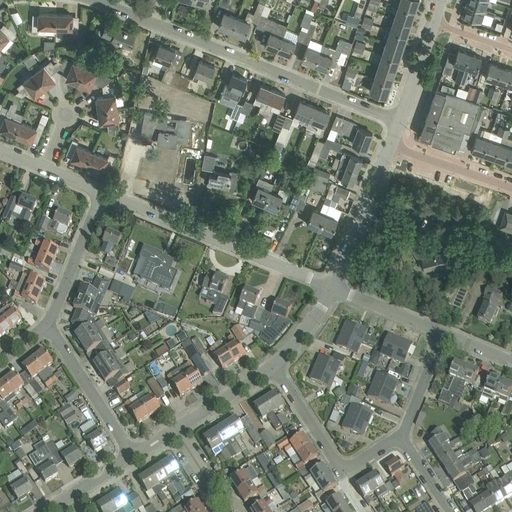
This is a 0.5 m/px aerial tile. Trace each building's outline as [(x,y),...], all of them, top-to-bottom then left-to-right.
[(354,16),(360,18),(366,0),(359,0),(359,1),(354,16)] [(400,0),(398,6),(415,11),(418,0),(400,0)] [(488,0),(467,0),(466,4),(485,11),(484,13),(489,14),(491,10),(486,9),(488,0),(489,0),(488,0)] [(248,11),(245,20),(238,17),(234,27),(232,32),(245,37),(252,20),(257,23),(256,27),(261,15),(261,14),(265,4),(259,1),(254,14),(248,11)] [(485,11),(466,4),(466,5),(462,15),(462,16),(467,17),(481,22),(483,16),(484,13),(485,11)] [(398,6),(394,18),(406,22),(411,23),(415,11),(398,6)] [(299,34),(297,39),(302,41),(307,31),(309,24),(313,14),(306,11),(300,24),(303,25),(301,29),(299,34)] [(219,26),(232,32),(234,27),(238,17),(225,12),(219,26)] [(32,31),(38,31),(38,33),(55,34),(55,28),(56,14),(39,13),(39,18),(32,18),(32,31)] [(63,33),(78,33),(79,20),(73,20),(73,14),(56,14),(55,28),(63,28),(63,33)] [(265,45),(278,50),(280,46),(284,37),(283,36),(274,33),(279,22),(261,15),(256,27),(270,32),(265,45)] [(411,23),(406,22),(394,18),(390,30),(407,35),(411,23)] [(495,29),(501,31),(504,24),(497,22),(495,29)] [(124,42),(131,45),(135,35),(117,28),(107,24),(102,36),(112,40),(123,44),(124,42)] [(310,39),(315,27),(309,24),(307,31),(302,41),(308,44),(310,39)] [(13,40),(17,35),(7,26),(3,31),(0,28),(0,47),(9,37),(13,40)] [(95,48),(99,39),(102,29),(97,27),(94,34),(91,33),(89,39),(93,40),(90,47),(95,48)] [(280,46),(278,50),(290,55),(296,42),(297,39),(299,34),(286,29),(283,36),(284,37),(280,46)] [(386,42),(403,47),(407,35),(390,30),(386,42)] [(335,67),(346,41),(340,38),(333,57),(330,64),(335,67)] [(307,46),(308,47),(302,60),(315,65),(317,60),(320,52),(324,44),(310,39),(308,44),(307,46)] [(352,43),(346,41),(342,52),(348,54),(352,43)] [(382,54),(394,58),(399,59),(403,47),(386,42),(382,54)] [(175,71),(178,64),(171,61),(175,50),(160,44),(155,57),(164,61),(162,67),(166,68),(161,80),(170,84),(175,71)] [(320,52),(317,60),(315,65),(327,70),(330,64),(333,57),(326,54),(329,47),(324,44),(320,52)] [(460,83),(469,57),(470,53),(458,49),(453,63),(461,65),(455,81),(460,83)] [(470,53),(469,57),(460,83),(464,84),(469,68),(477,71),(482,57),(470,53)] [(378,66),(390,70),(395,71),(399,59),(394,58),(382,54),(378,66)] [(200,75),(210,79),(215,66),(200,60),(194,73),(195,73),(192,79),(198,81),(200,75)] [(85,67),(73,62),(69,72),(66,79),(78,83),(77,84),(78,84),(80,79),(85,67)] [(502,67),(490,63),(485,77),(497,81),(500,71),(502,67)] [(56,80),(51,75),(44,65),(34,73),(42,84),(45,88),(46,88),(47,87),(56,80)] [(374,78),(386,82),(391,83),(395,71),(390,70),(378,66),(374,78)] [(80,79),(78,84),(79,84),(90,89),(93,82),(102,86),(109,81),(113,78),(97,72),(85,67),(80,79)] [(508,85),(511,75),(511,74),(511,70),(502,67),(500,71),(497,81),(508,85)] [(170,84),(180,88),(185,75),(175,71),(170,84)] [(34,73),(24,81),(35,96),(45,88),(42,84),(34,73)] [(243,92),(247,79),(233,73),(228,86),(226,85),(223,93),(232,97),(233,96),(239,99),(242,92),(243,92)] [(191,78),(185,75),(180,88),(186,90),(191,78)] [(391,83),(386,82),(374,78),(370,90),(387,96),(391,83)] [(441,89),(447,92),(453,94),(455,88),(443,83),(441,89)] [(258,111),(264,113),(271,94),(273,89),(261,84),(256,96),(264,99),(258,111)] [(472,100),(476,88),(470,86),(468,90),(466,98),(472,100)] [(456,94),(466,97),(467,89),(458,87),(456,94)] [(15,94),(22,97),(26,94),(22,88),(15,94)] [(479,103),(483,90),(476,88),(472,100),(479,103)] [(273,89),(271,94),(264,113),(260,123),(263,124),(267,115),(269,116),(274,103),(281,106),(285,94),(273,89)] [(447,93),(436,89),(420,136),(431,139),(431,138),(432,138),(431,144),(455,152),(457,147),(464,149),(480,103),(479,103),(472,100),(466,98),(453,94),(447,92),(447,93)] [(212,100),(215,92),(209,90),(206,97),(212,100)] [(116,97),(115,95),(104,96),(97,97),(99,109),(98,110),(104,109),(117,108),(117,105),(124,104),(123,96),(116,97)] [(243,105),(241,111),(246,113),(248,114),(253,103),(245,100),(243,105)] [(300,100),(294,115),(295,115),(292,122),(298,124),(299,121),(307,125),(307,127),(311,117),(315,106),(301,100),(300,100)] [(241,111),(243,105),(236,102),(230,116),(237,119),(241,111)] [(8,134),(15,137),(17,130),(21,122),(24,114),(15,111),(9,108),(3,106),(1,109),(0,111),(0,122),(2,124),(0,127),(0,128),(8,132),(8,134)] [(315,131),(321,134),(330,112),(329,112),(315,106),(311,117),(307,127),(315,131)] [(480,107),(476,119),(481,120),(485,109),(480,107)] [(100,123),(107,122),(109,132),(116,135),(115,130),(120,129),(117,108),(104,109),(98,110),(98,111),(99,111),(100,123)] [(268,121),(273,123),(278,112),(273,110),(268,121)] [(246,113),(241,111),(237,119),(242,122),(246,113)] [(167,116),(145,112),(141,136),(176,142),(175,147),(176,147),(170,178),(167,178),(189,183),(192,168),(195,169),(200,145),(198,145),(200,132),(202,133),(204,124),(177,118),(176,127),(165,125),(167,116)] [(273,128),(280,131),(283,125),(282,125),(286,115),(279,113),(279,112),(279,113),(273,128)] [(331,128),(345,133),(355,137),(353,143),(366,149),(373,133),(359,127),(358,127),(356,126),(357,123),(336,115),(331,128)] [(23,138),(31,141),(33,136),(39,139),(44,127),(38,124),(36,128),(21,122),(17,130),(15,137),(22,140),(23,138)] [(283,125),(280,131),(277,139),(284,142),(290,128),(283,125)] [(491,131),(485,150),(483,154),(494,158),(496,153),(505,128),(499,126),(497,133),(491,131)] [(483,154),(485,150),(491,131),(479,127),(471,150),(483,154)] [(505,128),(496,153),(494,158),(506,162),(507,157),(511,143),(511,139),(507,138),(510,129),(505,128)] [(342,143),(327,137),(324,145),(339,151),(342,143)] [(79,163),(87,167),(92,152),(77,145),(79,141),(72,139),(67,151),(73,153),(71,158),(80,162),(79,163)] [(317,140),(308,163),(315,166),(325,143),(317,140)] [(250,148),(247,154),(254,158),(258,151),(250,148)] [(116,156),(109,153),(107,158),(92,152),(87,167),(93,169),(94,167),(103,171),(105,166),(111,169),(116,156)] [(362,159),(344,152),(341,159),(335,157),(333,162),(338,164),(341,165),(357,172),(362,159)] [(213,171),(216,156),(205,154),(202,168),(213,171)] [(261,163),(268,165),(270,159),(263,157),(261,163)] [(334,176),(341,179),(353,184),(357,172),(341,165),(338,164),(333,162),(331,167),(337,169),(334,176)] [(257,174),(264,176),(268,165),(261,163),(257,174)] [(314,168),(311,175),(326,181),(329,173),(314,168)] [(218,176),(210,175),(208,182),(218,184),(217,188),(234,191),(238,171),(232,170),(231,174),(219,171),(218,176)] [(283,178),(277,175),(274,181),(280,184),(283,178)] [(298,192),(296,191),(289,206),(295,209),(302,195),(302,194),(302,193),(310,179),(306,177),(298,192)] [(332,183),(329,191),(335,193),(338,186),(338,185),(332,183)] [(271,191),(258,185),(252,200),(264,205),(271,191)] [(338,186),(335,193),(347,198),(350,190),(340,187),(338,186)] [(271,191),(264,205),(277,211),(283,196),(271,191)] [(308,196),(302,194),(302,195),(295,209),(301,212),(308,196)] [(324,202),(330,205),(332,199),(326,196),(324,202)] [(32,215),(37,203),(23,197),(21,202),(11,198),(2,220),(10,223),(13,214),(16,207),(24,211),(20,221),(27,224),(31,215),(32,215)] [(433,220),(440,209),(432,204),(425,215),(433,220)] [(307,223),(319,229),(326,214),(313,209),(307,223)] [(62,235),(66,233),(72,217),(58,211),(54,222),(50,221),(47,228),(62,235)] [(511,214),(505,212),(499,228),(511,232),(511,214)] [(332,234),(338,219),(326,214),(319,229),(332,234)] [(38,230),(45,233),(47,228),(50,221),(43,218),(38,230)] [(258,241),(262,233),(255,230),(252,238),(258,241)] [(101,253),(108,256),(109,255),(114,257),(122,237),(107,232),(103,243),(105,244),(101,253)] [(267,245),(271,237),(264,234),(261,242),(267,245)] [(443,251),(429,255),(419,239),(410,245),(419,260),(422,269),(425,268),(426,269),(446,263),(443,251)] [(42,249),(39,256),(54,262),(59,250),(44,244),(37,241),(35,246),(42,249)] [(147,261),(140,279),(162,288),(161,288),(170,292),(178,273),(170,270),(174,261),(162,256),(163,255),(144,247),(140,258),(147,261)] [(35,267),(49,273),(54,262),(39,256),(37,262),(29,259),(28,264),(35,267)] [(26,262),(13,257),(11,262),(22,267),(24,268),(26,262)] [(116,269),(119,263),(107,258),(104,264),(116,269)] [(8,268),(20,273),(22,267),(11,262),(8,268)] [(24,273),(19,285),(41,294),(45,282),(24,273)] [(210,291),(206,302),(216,306),(213,315),(222,316),(229,299),(221,296),(227,281),(216,277),(215,279),(208,276),(203,288),(210,291)] [(82,300),(99,307),(100,307),(109,284),(97,279),(92,291),(82,287),(78,298),(82,300)] [(118,296),(122,285),(114,282),(110,293),(118,296)] [(19,285),(17,291),(15,296),(22,299),(36,305),(41,294),(19,285)] [(481,307),(483,308),(478,320),(490,325),(493,317),(496,319),(499,311),(494,309),(497,301),(500,303),(504,295),(487,288),(484,295),(486,296),(481,307)] [(255,308),(260,295),(245,289),(240,302),(241,302),(238,309),(244,312),(242,317),(240,323),(250,327),(249,329),(255,331),(256,331),(264,312),(255,308)] [(95,316),(96,317),(100,307),(99,307),(82,300),(78,298),(74,308),(77,310),(72,323),(93,320),(95,316)] [(292,308),(277,302),(271,315),(264,312),(256,331),(262,333),(260,338),(270,346),(290,323),(287,320),(292,308)] [(4,309),(0,312),(0,314),(9,326),(12,330),(22,322),(13,311),(9,305),(4,309)] [(176,310),(165,306),(163,313),(173,318),(176,310)] [(0,315),(3,319),(0,321),(0,334),(2,337),(12,330),(9,326),(0,314),(0,315)] [(93,320),(72,323),(78,333),(75,335),(81,345),(85,342),(101,332),(95,323),(93,320)] [(341,334),(362,343),(367,331),(346,323),(341,334)] [(240,326),(231,331),(238,342),(255,331),(249,329),(240,326)] [(101,332),(85,342),(81,345),(87,354),(95,349),(98,354),(110,346),(101,333),(101,332)] [(134,333),(128,337),(132,343),(138,339),(134,333)] [(187,340),(183,333),(177,337),(180,343),(187,340)] [(336,346),(341,348),(357,355),(362,343),(341,334),(336,346)] [(389,334),(385,345),(408,354),(412,344),(389,334)] [(245,356),(232,336),(228,339),(232,346),(226,351),(231,359),(234,363),(245,356)] [(375,347),(377,342),(370,339),(367,345),(375,347)] [(185,351),(193,346),(189,340),(181,345),(185,351)] [(210,350),(222,371),(234,363),(231,359),(226,351),(226,350),(220,341),(213,346),(214,347),(210,350)] [(200,342),(194,346),(200,356),(206,353),(200,342)] [(408,354),(385,345),(381,354),(380,355),(381,355),(403,365),(408,354)] [(98,354),(102,359),(93,364),(99,373),(104,371),(119,361),(110,346),(98,354)] [(166,346),(161,349),(164,354),(169,351),(166,346)] [(33,359),(36,363),(53,386),(57,382),(47,368),(53,363),(43,351),(33,359)] [(377,365),(381,355),(380,355),(381,354),(374,352),(370,362),(377,365)] [(191,359),(199,373),(207,369),(198,355),(191,359)] [(315,368),(336,376),(341,365),(320,356),(315,368)] [(32,380),(37,376),(48,390),(53,386),(36,363),(33,359),(22,367),(25,371),(32,380)] [(106,383),(114,378),(117,382),(136,370),(132,363),(124,368),(119,361),(104,371),(99,373),(106,383)] [(455,362),(453,366),(449,376),(454,378),(448,392),(443,390),(441,396),(451,400),(452,401),(453,397),(456,393),(461,380),(466,367),(455,362)] [(178,370),(183,377),(191,390),(203,383),(190,363),(178,370)] [(465,385),(477,390),(482,379),(477,376),(479,372),(466,367),(461,380),(456,393),(453,397),(452,401),(458,404),(465,388),(464,388),(465,385)] [(331,388),(333,383),(336,376),(315,368),(310,379),(331,388)] [(361,370),(358,377),(364,380),(367,373),(361,370)] [(30,407),(17,391),(24,386),(14,373),(3,382),(13,394),(26,411),(30,407)] [(172,374),(167,377),(180,397),(191,390),(183,377),(176,381),(172,374)] [(398,382),(394,380),(378,374),(373,385),(393,394),(398,382)] [(167,386),(160,375),(155,378),(162,389),(167,386)] [(488,381),(482,379),(477,390),(477,392),(482,394),(481,397),(489,400),(490,402),(492,403),(502,381),(490,376),(488,381)] [(147,383),(158,400),(164,396),(154,379),(147,383)] [(35,381),(29,385),(38,395),(43,391),(35,381)] [(125,381),(123,382),(114,388),(119,396),(130,389),(125,381)] [(511,385),(502,381),(492,403),(493,403),(495,399),(506,403),(501,414),(508,417),(511,405),(511,391),(511,392),(511,390),(511,385)] [(0,406),(5,413),(13,423),(17,420),(9,409),(10,409),(4,401),(13,394),(3,382),(0,384),(0,398),(1,400),(0,401),(0,406)] [(32,400),(38,395),(29,385),(24,389),(32,400)] [(389,405),(393,394),(373,385),(368,397),(389,405)] [(356,397),(359,390),(352,387),(349,394),(356,397)] [(346,394),(342,388),(334,393),(338,399),(346,394)] [(149,417),(160,410),(147,390),(142,393),(147,400),(140,404),(146,413),(149,417)] [(68,404),(70,402),(78,397),(75,392),(65,399),(68,404)] [(265,400),(273,413),(284,406),(280,400),(281,400),(280,398),(279,399),(276,393),(265,400)] [(348,406),(351,398),(344,395),(341,403),(348,406)] [(451,400),(441,396),(438,401),(449,405),(451,400)] [(276,431),(282,427),(276,418),(273,413),(265,400),(254,407),(258,412),(257,413),(258,414),(259,414),(262,420),(267,417),(276,431)] [(456,408),(458,404),(452,401),(451,400),(449,405),(456,408)] [(129,401),(125,404),(138,425),(149,417),(146,413),(140,404),(134,408),(129,401)] [(19,410),(23,407),(19,402),(14,405),(19,410)] [(347,416),(368,425),(373,414),(352,405),(347,416)] [(70,406),(59,413),(66,426),(77,420),(70,406)] [(5,413),(0,416),(0,421),(6,429),(13,423),(5,413)] [(416,425),(421,427),(426,415),(420,413),(416,425)] [(276,418),(282,427),(287,424),(281,415),(276,418)] [(363,437),(368,425),(347,416),(342,428),(363,437)] [(469,429),(478,423),(474,417),(465,423),(469,429)] [(243,440),(239,434),(244,431),(240,426),(241,426),(240,424),(239,424),(236,419),(225,425),(228,429),(237,443),(245,457),(250,455),(241,441),(243,440)] [(228,429),(225,425),(214,432),(217,436),(232,459),(237,456),(231,447),(237,443),(228,429)] [(96,427),(90,430),(83,435),(95,452),(107,444),(100,433),(96,427)] [(285,432),(288,437),(297,432),(294,427),(285,432)] [(435,454),(439,451),(449,445),(439,429),(428,437),(432,442),(429,444),(435,454)] [(256,431),(250,435),(256,444),(262,440),(259,437),(256,431)] [(212,452),(215,456),(221,452),(227,462),(232,459),(217,436),(214,432),(204,439),(207,444),(207,445),(208,447),(208,446),(212,452)] [(259,437),(262,440),(268,450),(275,446),(266,432),(259,437)] [(510,441),(506,434),(500,437),(505,444),(510,441)] [(69,468),(82,460),(71,443),(58,451),(55,446),(59,444),(56,440),(51,443),(46,435),(41,438),(45,443),(44,443),(53,457),(59,453),(69,468)] [(303,435),(290,444),(286,439),(276,445),(280,452),(284,449),(286,453),(293,448),(297,455),(310,446),(303,435)] [(485,436),(479,439),(482,445),(488,441),(485,436)] [(441,463),(445,461),(453,456),(450,451),(455,448),(455,447),(460,443),(457,440),(449,445),(439,451),(435,454),(441,463)] [(21,447),(18,443),(12,446),(15,451),(21,447)] [(37,452),(29,457),(45,483),(58,475),(49,460),(53,457),(44,443),(38,447),(39,448),(35,450),(37,452)] [(294,466),(297,470),(317,457),(310,446),(297,455),(301,461),(294,466)] [(479,453),(484,460),(491,456),(486,448),(479,453)] [(447,473),(451,470),(466,461),(470,458),(468,454),(462,458),(462,457),(456,460),(453,456),(445,461),(441,463),(447,473)] [(457,488),(461,485),(467,481),(471,478),(468,473),(465,474),(462,469),(473,462),(470,458),(466,461),(451,470),(447,473),(457,488)] [(394,476),(397,481),(399,483),(404,480),(399,472),(404,469),(398,459),(385,467),(392,478),(394,476)] [(182,500),(183,502),(194,495),(189,488),(185,491),(174,476),(179,472),(176,467),(175,465),(171,460),(161,466),(160,466),(178,494),(178,495),(182,500)] [(26,495),(32,491),(24,478),(29,474),(20,461),(15,465),(22,476),(9,484),(12,489),(11,490),(18,501),(19,500),(21,501),(27,498),(26,495)] [(511,462),(501,469),(505,475),(511,470),(511,462)] [(272,469),(268,463),(259,469),(263,475),(272,469)] [(173,497),(178,494),(160,466),(160,467),(150,473),(149,473),(162,492),(167,488),(173,497)] [(312,478),(316,484),(329,476),(323,466),(303,478),(305,482),(312,478)] [(506,499),(511,495),(511,488),(511,487),(511,476),(510,473),(505,477),(506,478),(500,481),(494,471),(493,472),(490,466),(487,468),(490,474),(495,483),(496,483),(506,499)] [(251,468),(231,481),(238,492),(242,489),(251,483),(247,478),(254,473),(251,468)] [(168,504),(161,492),(162,492),(149,473),(139,480),(143,486),(142,486),(143,488),(144,487),(147,493),(146,494),(149,500),(157,495),(164,507),(168,504)] [(366,480),(374,493),(378,500),(389,493),(394,490),(390,483),(384,486),(376,473),(366,480)] [(313,495),(316,499),(336,486),(329,476),(316,484),(320,490),(313,495)] [(369,506),(370,505),(373,503),(368,496),(374,493),(366,480),(355,486),(364,499),(369,506)] [(399,483),(397,481),(392,484),(396,490),(401,486),(399,483)] [(467,481),(461,485),(457,488),(460,493),(462,492),(463,493),(462,493),(469,505),(473,511),(485,511),(487,511),(484,507),(477,496),(471,487),(467,481)] [(238,492),(245,503),(265,490),(262,486),(255,490),(251,483),(242,489),(238,492)] [(486,489),(493,501),(496,505),(506,499),(496,483),(495,483),(486,489)] [(277,490),(280,495),(285,492),(282,487),(277,490)] [(477,496),(484,507),(487,511),(496,505),(493,501),(486,489),(486,490),(477,496)] [(108,500),(110,504),(115,511),(134,511),(142,507),(134,494),(124,501),(123,500),(124,500),(123,498),(122,499),(119,493),(108,500),(108,499),(107,500),(108,500)] [(182,500),(178,495),(173,498),(177,504),(182,500)] [(331,511),(337,511),(346,507),(339,496),(326,504),(321,508),(323,511),(329,509),(331,511)] [(250,511),(269,511),(266,507),(273,503),(270,498),(250,511)] [(115,511),(110,504),(108,500),(97,507),(98,507),(101,511),(100,511),(115,511)] [(407,507),(410,511),(411,511),(421,506),(417,500),(407,507)] [(309,501),(297,509),(299,511),(305,511),(313,507),(309,501)] [(204,511),(198,502),(181,511),(204,511)]
